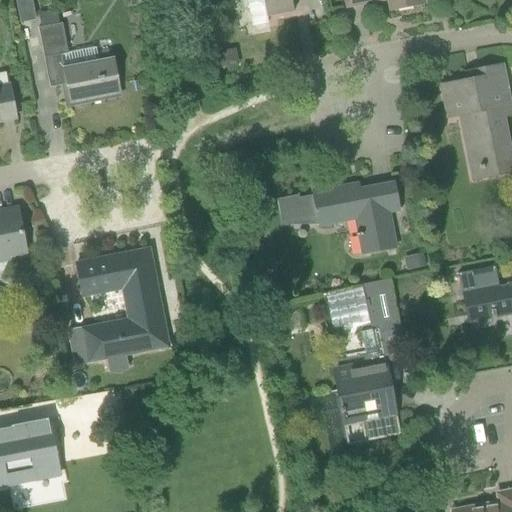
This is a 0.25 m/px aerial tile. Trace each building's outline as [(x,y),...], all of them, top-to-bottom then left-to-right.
[(18,0),(23,22),(39,19),(35,0),(18,0)] [(251,0),(252,0),(246,2),(251,27),(267,24),(266,18),(293,13),(290,0),(251,0)] [(343,0),(345,8),(361,5),(360,0),(386,0),(389,11),(423,5),(421,0),(343,0)] [(37,28),(45,69),(49,89),(64,86),(68,102),(64,103),(65,109),(85,105),(84,103),(117,97),(116,89),(118,89),(113,59),(98,62),(95,48),(66,54),(60,24),(37,28)] [(496,165),(498,173),(511,170),(511,169),(502,118),(497,119),(495,108),(508,106),(500,67),(466,74),(467,82),(441,87),(447,118),(463,115),(466,128),(461,129),(469,171),(496,165)] [(0,121),(14,119),(8,88),(0,89),(0,121)] [(275,200),(279,220),(279,224),(314,217),(316,228),(359,219),(362,233),(353,235),(354,238),(356,238),(360,256),(394,249),(387,215),(397,213),(392,184),(357,190),(356,184),(309,194),(310,196),(297,199),(297,195),(295,195),(295,196),(275,200)] [(16,210),(0,213),(0,253),(22,249),(23,253),(24,253),(16,210)] [(65,332),(69,352),(72,367),(167,348),(162,324),(159,325),(157,317),(158,317),(152,285),(155,284),(148,250),(75,264),(82,298),(124,290),(130,320),(65,332)] [(422,255),(403,258),(406,271),(424,267),(422,255)] [(474,273),(457,276),(457,277),(461,276),(465,295),(469,317),(489,313),(491,321),(495,320),(495,316),(511,312),(511,285),(508,286),(508,287),(498,289),(494,269),(474,273)] [(333,365),(332,365),(340,404),(339,405),(341,418),(342,418),(348,447),(348,449),(350,449),(349,447),(345,425),(361,422),(365,443),(365,446),(367,446),(366,443),(366,440),(395,434),(396,437),(396,440),(397,440),(397,437),(399,437),(385,364),(404,360),(400,341),(398,330),(388,332),(386,326),(375,328),(375,331),(377,340),(380,354),(380,356),(364,359),(365,367),(335,373),(333,365)] [(68,373),(60,374),(61,384),(70,382),(68,373)] [(116,408),(104,411),(107,427),(119,425),(116,408)] [(0,430),(0,487),(59,476),(48,420),(11,427),(12,429),(0,430)] [(456,511),(511,511),(511,491),(496,495),(498,504),(456,511)]
